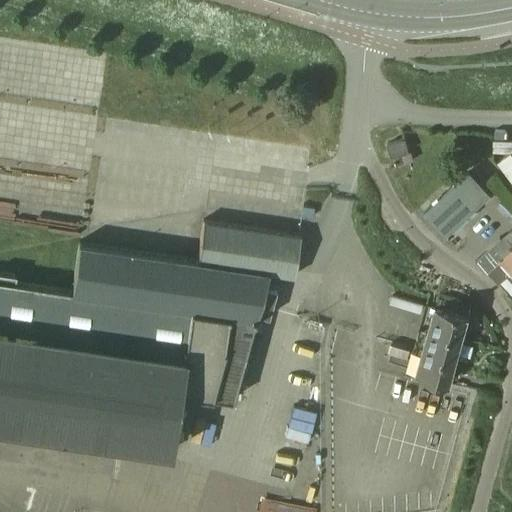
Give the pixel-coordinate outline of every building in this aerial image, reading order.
[(404,139),(387,144),(390,157),(408,152),(404,139)] [(493,151),(511,151),(511,140),(493,140),(493,151)] [(511,154),(510,152),(497,162),(511,182),(511,154)] [(444,236),(489,194),(469,172),(424,213),(444,236)] [(0,422),(175,449),(178,429),(173,429),(178,391),(232,399),(256,313),(268,316),(276,289),(264,286),(268,271),(294,275),(300,235),(203,220),(197,260),(80,242),(73,289),(15,280),(16,273),(0,270),(0,422)] [(511,228),(503,236),(511,245),(511,228)] [(511,245),(503,236),(477,261),(488,272),(499,261),(511,249),(511,245)] [(511,249),(499,261),(511,275),(511,249)] [(468,314),(435,305),(416,373),(448,382),(468,314)]
